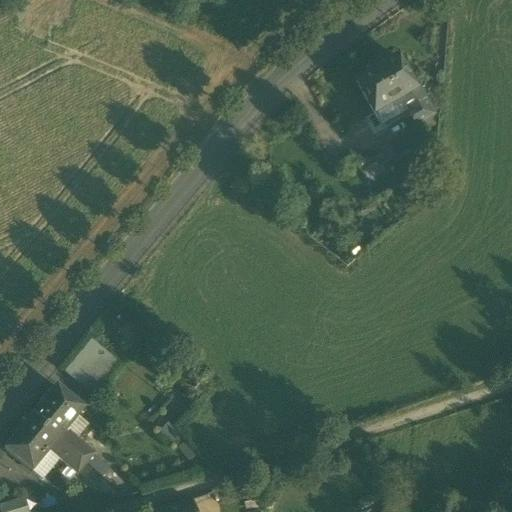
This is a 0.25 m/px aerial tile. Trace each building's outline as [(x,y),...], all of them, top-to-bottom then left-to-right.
[(407,113),(415,128),(416,127),(427,121),(434,117),(416,86),(413,88),(396,60),(382,68),(379,62),(366,69),(369,75),(355,83),(376,121),(402,106),(407,113)] [(380,129),(407,113),(402,106),(376,121),(380,129)] [(416,127),(420,135),(431,129),(427,121),(416,127)] [(91,341),(64,373),(92,397),(119,365),(91,341)] [(56,389),(30,420),(86,466),(93,457),(94,455),(76,440),(75,442),(64,433),(75,420),(83,411),(56,389)] [(77,476),(86,466),(30,420),(5,450),(32,473),(50,450),(61,459),(59,461),(77,476)] [(86,429),(75,420),(64,433),(75,442),(76,440),(86,429)] [(183,439),(168,424),(159,433),(175,448),(183,439)] [(42,482),(59,461),(61,459),(50,450),(32,473),(42,482)] [(108,470),(93,457),(86,466),(101,478),(108,470)] [(28,511),(25,499),(0,506),(0,511),(28,511)]
